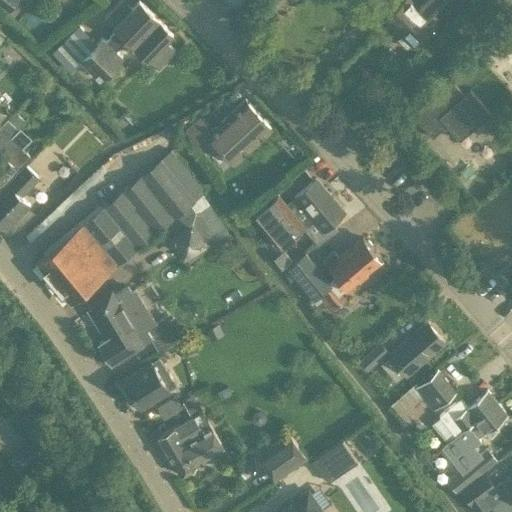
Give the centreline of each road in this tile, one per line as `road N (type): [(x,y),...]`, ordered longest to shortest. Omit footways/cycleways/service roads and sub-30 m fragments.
road 1 (residential): [(511,347),(186,0)]
road 2 (unclassified): [(171,511),(58,331),(0,257)]
